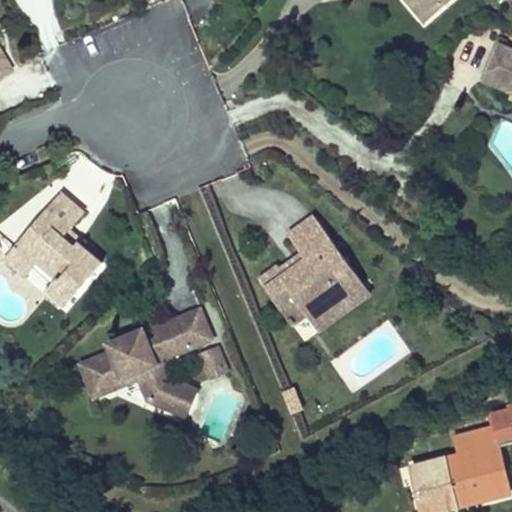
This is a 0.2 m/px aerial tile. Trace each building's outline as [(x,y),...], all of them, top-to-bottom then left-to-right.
[(334,0),(336,8),(376,0),(384,0),(396,3),(414,24),(422,18),(407,0),(334,0)] [(407,0),(422,18),(444,0),(407,0)] [(511,52),(494,45),(478,81),(505,93),(510,95),(511,92),(511,52)] [(505,93),(503,98),(511,102),(511,92),(510,95),(505,93)] [(53,192),(11,243),(34,262),(51,276),(40,289),(59,304),(94,261),(61,233),(78,213),(53,192)] [(266,263),(250,275),(274,309),(290,297),(302,313),(320,300),(326,309),(358,287),(308,218),(282,237),(293,252),(299,261),(276,277),(270,269),(266,263)] [(0,256),(0,261),(21,279),(34,262),(11,243),(0,256)] [(293,252),(270,269),(276,277),(299,261),(293,252)] [(320,300),(302,313),(316,331),(364,296),(358,287),(326,309),(320,300)] [(290,297),(274,309),(286,325),(302,313),(290,297)] [(104,352),(74,366),(89,398),(109,388),(106,380),(128,370),(131,378),(139,394),(169,406),(179,382),(166,377),(158,359),(204,337),(191,311),(150,330),(154,339),(143,345),(140,338),(124,346),(119,336),(101,345),(104,352)] [(135,329),(119,336),(124,346),(140,338),(135,329)] [(210,375),(229,371),(223,345),(204,349),(210,375)] [(106,380),(109,388),(131,378),(128,370),(106,380)] [(197,389),(179,382),(169,406),(187,413),(197,389)] [(291,414),(306,409),(298,385),(283,390),(291,414)] [(465,499),(511,484),(511,473),(501,438),(511,434),(511,396),(507,398),(509,402),(491,408),(495,419),(457,431),(462,449),(428,460),(433,477),(422,481),(429,502),(462,491),(465,499)] [(433,477),(428,460),(416,463),(422,481),(433,477)] [(431,510),(465,499),(462,491),(429,502),(431,510)]
